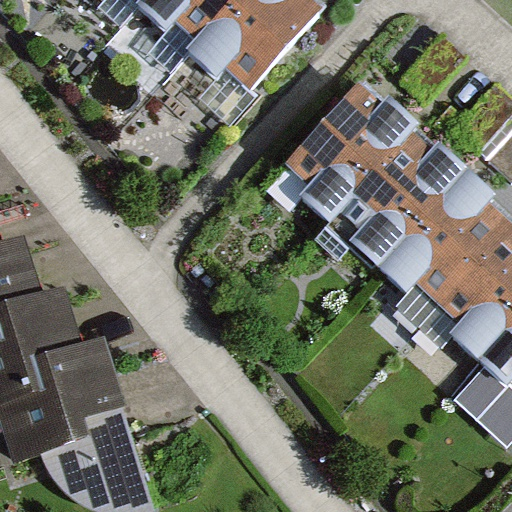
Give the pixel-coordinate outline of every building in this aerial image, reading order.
[(144,0),(118,0),(133,13),(144,0)] [(235,0),(144,0),(133,13),(184,58),(235,0)] [(317,11),(305,0),(235,0),(184,58),(234,103),(317,11)] [(410,139),(359,93),(276,186),(327,231),(410,139)] [(461,184),(410,139),(327,231),(378,277),(461,184)] [(511,229),(461,184),(378,277),(429,322),(511,229)] [(511,330),(511,229),(429,322),(479,367),(511,330)] [(0,352),(9,350),(0,317),(0,309),(43,298),(30,252),(0,259),(0,352)] [(0,414),(2,414),(48,401),(37,363),(83,350),(66,291),(43,298),(0,309),(0,317),(9,350),(0,352),(0,414)] [(511,330),(479,367),(511,396),(511,330)] [(2,414),(17,467),(41,460),(91,446),(85,425),(124,414),(104,344),(83,350),(37,363),(48,401),(2,414)] [(153,511),(124,414),(85,425),(91,446),(41,460),(51,482),(66,499),(85,511),(153,511)]
